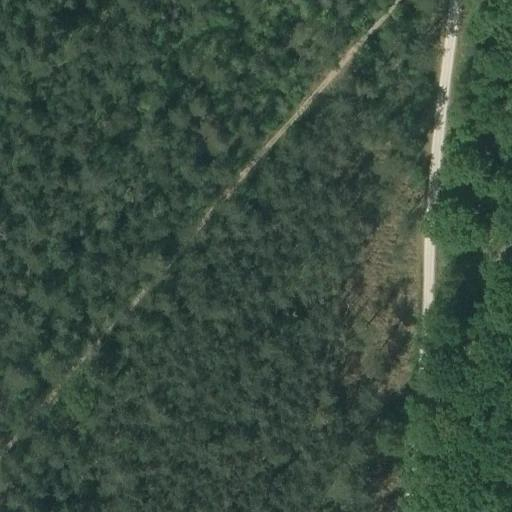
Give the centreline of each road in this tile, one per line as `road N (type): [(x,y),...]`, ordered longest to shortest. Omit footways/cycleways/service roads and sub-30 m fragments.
road 1 (track): [(389,0),(0,443)]
road 2 (track): [(449,0),(404,511)]
